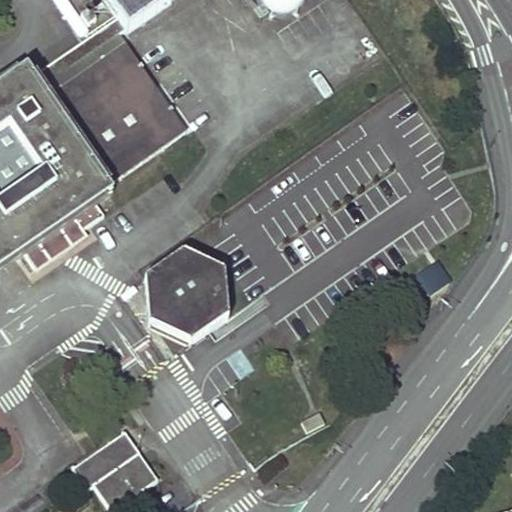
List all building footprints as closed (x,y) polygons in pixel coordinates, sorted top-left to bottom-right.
[(102,0),(117,21),(125,33),(127,35),(177,0),(102,0)] [(253,0),(252,13),(297,19),(299,0),(253,0)] [(0,123),(33,101),(37,107),(45,102),(39,93),(125,33),(117,21),(30,82),(25,74),(0,92),(0,123)] [(159,25),(132,42),(185,123),(211,106),(159,25)] [(33,101),(0,123),(0,262),(17,251),(32,272),(104,223),(90,202),(185,136),(124,47),(45,102),(37,107),(33,101)] [(183,256),(145,282),(149,329),(189,348),(228,323),(225,276),(183,256)] [(454,280),(440,259),(417,276),(432,295),(454,280)] [(323,425),(318,415),(300,424),(305,434),(323,425)] [(153,487),(122,441),(71,475),(86,497),(92,493),(105,511),(131,511),(145,503),(140,496),(153,487)]
